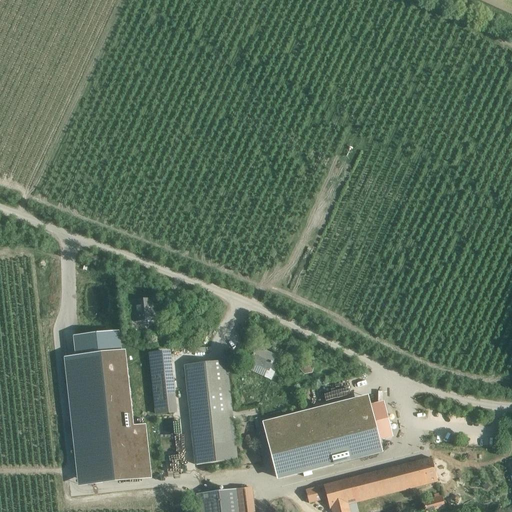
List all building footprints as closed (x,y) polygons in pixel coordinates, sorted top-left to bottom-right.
[(145,317),(157,316),(155,302),(147,303),(147,300),(134,301),(135,312),(132,312),(133,322),(146,320),(145,317)] [(75,357),(64,358),(78,485),(149,478),(144,429),(131,430),(123,352),(120,352),(118,332),(73,337),(75,357)] [(251,362),(248,369),(271,381),(278,368),(272,365),(276,357),(257,348),(251,362)] [(154,415),(175,413),(170,352),(149,354),(154,415)] [(236,461),(229,393),(225,362),(185,367),(196,465),(236,461)] [(264,424),(278,480),(382,453),(379,440),(392,437),(383,403),(371,406),(369,397),(341,404),(264,424)] [(431,458),(305,490),(309,504),(315,502),(327,499),(330,510),(331,510),(331,511),(358,511),(356,503),(437,482),(431,458)] [(228,491),(196,494),(197,511),(253,511),(250,488),(228,491)] [(424,511),(432,511),(443,509),(450,507),(445,490),(433,493),(434,497),(422,500),(424,511)]
